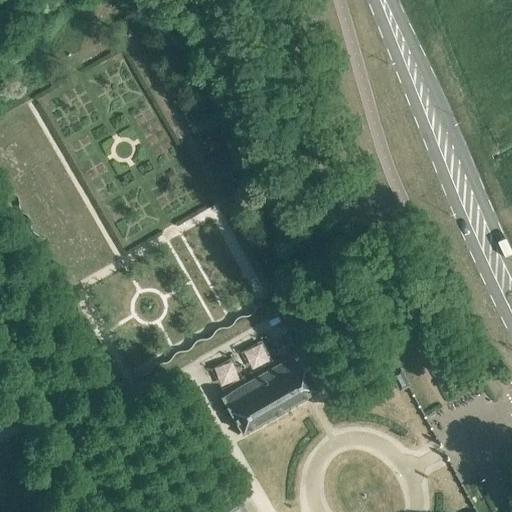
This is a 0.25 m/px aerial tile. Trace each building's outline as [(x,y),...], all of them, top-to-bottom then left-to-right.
[(2,54),(0,54),(0,56),(6,68),(23,58),(16,45),(2,54)] [(246,347),(251,366),(271,361),(265,341),(246,347)] [(221,394),(242,431),(274,414),(275,412),(284,407),(285,407),(317,389),(297,352),(221,394)] [(222,384),(241,375),(233,357),(214,366),(222,384)] [(399,367),(398,368),(389,373),(399,390),(408,385),(409,385),(399,367)] [(245,511),(240,502),(210,508),(209,510),(210,511),(245,511)]
